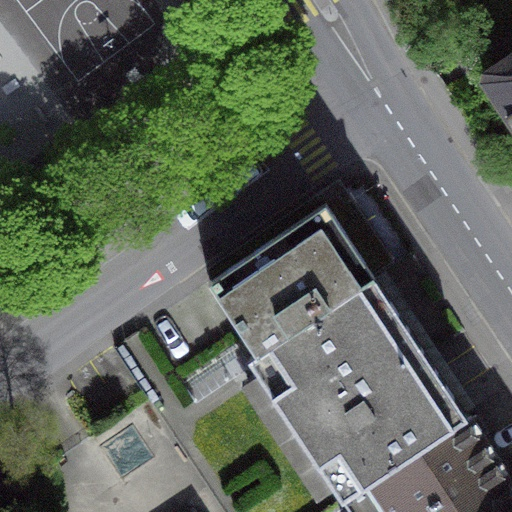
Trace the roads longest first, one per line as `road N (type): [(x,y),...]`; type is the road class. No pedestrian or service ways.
road 1 (residential): [(392,108),(0,381)]
road 2 (secondary): [(511,288),(392,108)]
road 3 (secondary): [(392,108),(320,0)]
